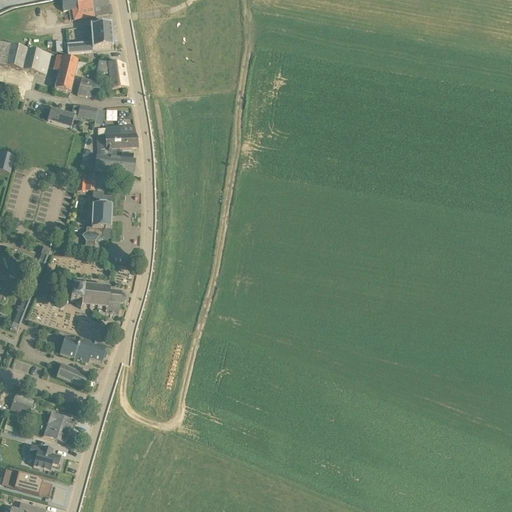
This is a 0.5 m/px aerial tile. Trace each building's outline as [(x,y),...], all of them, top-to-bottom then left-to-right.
[(77,0),(59,4),(62,17),(66,17),(68,25),(72,25),(72,26),(108,20),(107,13),(107,12),(105,0),(77,0)] [(65,51),(66,60),(91,59),(91,55),(111,54),(109,31),(88,32),(90,49),(65,51)] [(0,70),(45,81),(50,60),(0,48),(0,70)] [(77,66),(55,61),(51,76),(57,77),(53,94),(69,98),(77,66)] [(126,93),(122,70),(97,66),(95,78),(102,79),(108,79),(110,95),(126,93)] [(99,88),(81,83),(76,102),(96,105),(99,88)] [(3,89),(0,103),(13,106),(17,92),(3,89)] [(96,116),(96,114),(78,112),(78,113),(72,112),(70,120),(49,114),(46,127),(69,134),(71,127),(78,128),(79,125),(94,127),(93,130),(101,132),(103,117),(96,116)] [(126,114),(104,115),(105,126),(112,126),(112,130),(132,130),(132,123),(127,124),(126,114)] [(119,165),(113,164),(113,156),(137,154),(133,131),(104,133),(104,134),(96,134),(96,142),(94,142),(96,162),(94,162),(88,161),(88,154),(83,153),(79,173),(93,175),(93,176),(132,180),(134,165),(120,163),(119,165)] [(54,142),(52,149),(58,151),(60,144),(63,145),(63,144),(64,144),(65,143),(72,145),(73,140),(57,136),(55,143),(54,142)] [(13,163),(0,159),(0,177),(8,180),(13,163)] [(85,186),(76,186),(75,197),(84,198),(85,186)] [(94,187),(85,186),(84,196),(93,197),(94,187)] [(98,243),(108,244),(110,203),(103,203),(102,199),(92,199),(89,233),(85,233),(84,252),(92,252),(94,247),(98,243)] [(49,256),(42,253),(36,269),(34,269),(33,273),(34,275),(30,286),(25,288),(24,291),(23,294),(24,299),(20,309),(17,310),(15,315),(16,317),(8,336),(15,339),(31,301),(33,299),(36,298),(37,296),(38,294),(37,291),(36,289),(49,256)] [(68,306),(68,307),(73,308),(74,312),(76,313),(78,314),(80,314),(80,312),(98,314),(97,318),(112,321),(117,321),(118,311),(120,310),(122,309),(123,308),(124,306),(122,302),(119,301),(119,298),(113,298),(113,299),(108,298),(109,295),(83,291),(83,289),(81,289),(79,290),(76,292),(75,294),(66,293),(66,300),(65,306),(68,306)] [(103,366),(106,357),(104,356),(105,353),(78,344),(78,345),(75,344),(75,346),(73,346),(64,343),(58,359),(87,368),(88,364),(100,368),(101,365),(103,366)] [(55,370),(50,381),(81,393),(86,381),(60,370),(59,372),(55,370)] [(15,400),(9,415),(26,422),(32,406),(15,400)] [(50,418),(42,440),(63,447),(67,434),(68,435),(71,427),(51,420),(52,419),(50,418)] [(22,436),(4,430),(3,434),(20,440),(22,436)] [(30,451),(27,461),(34,463),(32,472),(49,477),(51,470),(56,472),(59,463),(50,461),(51,456),(41,453),(41,454),(30,451)] [(5,476),(0,491),(47,504),(50,491),(41,488),(36,484),(5,476)]
